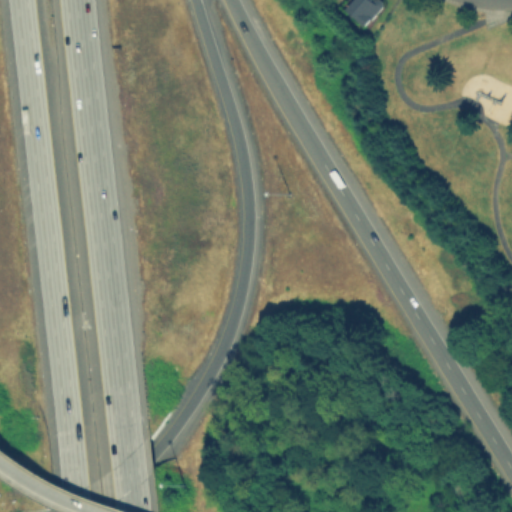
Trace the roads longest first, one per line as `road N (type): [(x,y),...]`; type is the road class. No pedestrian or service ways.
road 1 (motorway): [(21,0),(80,511)]
road 2 (motorway): [(122,511),(66,0)]
road 3 (motorway): [(156,444),(200,388),(224,339),(246,250),(244,165),(195,1)]
road 4 (motorway): [(511,471),(322,161)]
road 5 (motorway): [(322,161),(229,0)]
road 6 (motorway): [(0,453),(37,481),(107,511)]
